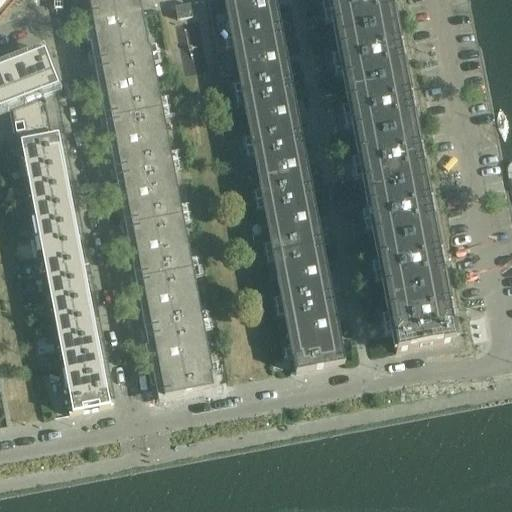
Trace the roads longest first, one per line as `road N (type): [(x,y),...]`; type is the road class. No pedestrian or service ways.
road 1 (residential): [(140,426),(472,373),(499,361),(501,336),(437,0)]
road 2 (residential): [(140,426),(61,13)]
road 3 (residential): [(0,454),(140,426)]
